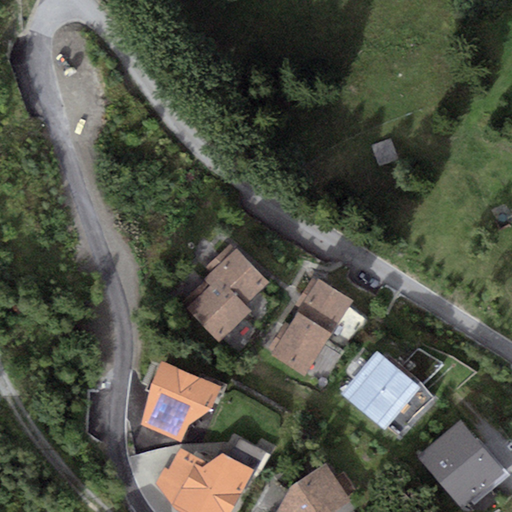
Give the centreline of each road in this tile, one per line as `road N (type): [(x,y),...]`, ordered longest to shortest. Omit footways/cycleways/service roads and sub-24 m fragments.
road 1 (unclassified): [(511,353),(237,181),(78,0)]
road 2 (residential): [(146,511),(115,445),(121,304),(41,65),(37,41),(56,0)]
road 3 (track): [(128,511),(74,473),(0,365)]
